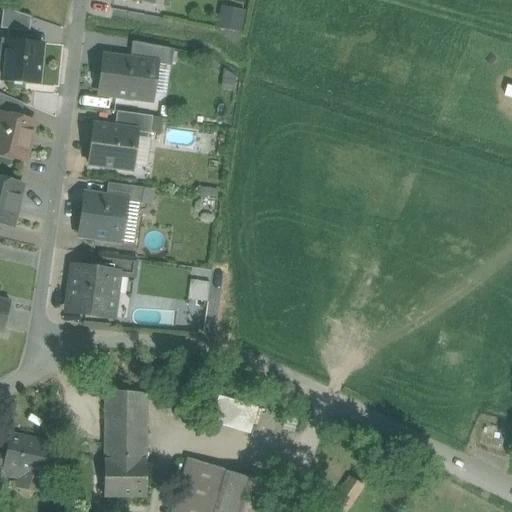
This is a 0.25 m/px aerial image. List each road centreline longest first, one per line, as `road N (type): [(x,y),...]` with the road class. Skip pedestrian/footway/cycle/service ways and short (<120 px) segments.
road 1 (residential): [(48,362),(117,339),(229,353),(511,490)]
road 2 (residential): [(82,0),(39,305),(48,362)]
